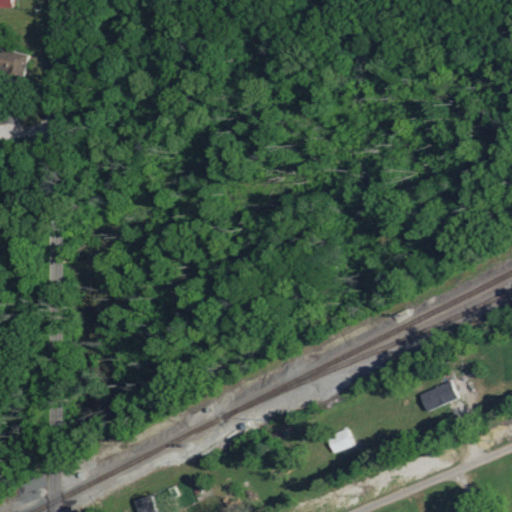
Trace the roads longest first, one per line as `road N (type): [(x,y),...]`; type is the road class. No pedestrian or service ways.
road 1 (residential): [(54,511),(56,0)]
road 2 (residential): [(511,450),(363,511)]
